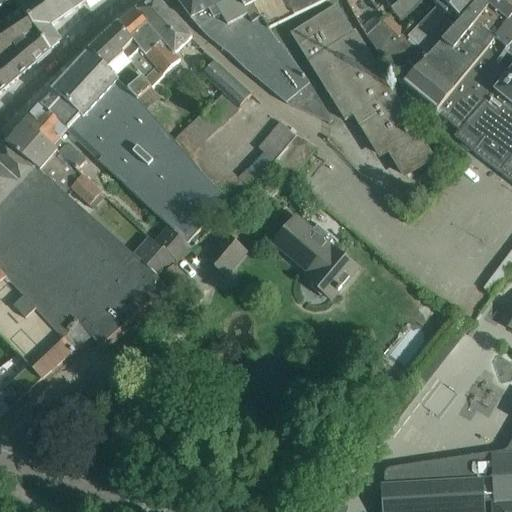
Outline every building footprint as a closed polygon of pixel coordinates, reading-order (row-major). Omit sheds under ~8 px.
[(53,51),(16,0),(0,0),(0,6),(2,10),(13,3),(18,10),(19,9),(21,12),(9,19),(39,64),(53,51)] [(78,10),(70,0),(16,0),(53,51),(62,43),(51,28),(60,23),(78,10)] [(93,0),(70,0),(78,10),(93,0)] [(157,0),(152,0),(137,12),(163,41),(147,57),(165,77),(181,62),(176,57),(193,41),(157,0)] [(252,28),(238,0),(175,0),(191,20),(192,22),(208,40),(231,59),(248,74),(286,106),(330,125),(333,122),(310,86),(287,55),(267,29),(262,23),(252,28)] [(299,11),(293,0),(238,0),(252,28),(262,23),(267,29),(299,11)] [(293,0),(299,11),(319,0),(293,0)] [(481,0),(439,0),(409,32),(402,41),(385,23),(368,41),(391,74),(412,53),(404,46),(408,41),(428,59),(481,0)] [(393,10),(391,12),(401,23),(422,3),(420,1),(421,0),(430,0),(435,5),(439,0),(402,0),(401,2),(393,10)] [(511,0),(481,0),(428,59),(422,66),(403,86),(426,105),(420,113),(428,125),(437,114),(511,22),(511,0)] [(291,36),(345,122),(355,116),(375,149),(380,157),(389,151),(405,177),(431,160),(337,7),(291,36)] [(163,41),(137,12),(118,26),(133,43),(122,54),(152,90),(163,79),(165,77),(147,57),(163,41)] [(390,18),(385,23),(402,41),(409,32),(402,25),(400,28),(390,18)] [(0,96),(39,64),(9,19),(0,25),(0,96)] [(511,22),(437,114),(459,133),(454,139),(474,154),(511,183),(511,22)] [(133,43),(118,26),(90,52),(119,84),(128,92),(139,104),(146,112),(161,99),(152,90),(122,54),(133,43)] [(90,52),(90,53),(52,94),(53,95),(41,108),(69,134),(71,135),(69,137),(92,158),(168,227),(187,245),(189,242),(195,248),(226,213),(221,209),(227,203),(220,195),(214,188),(208,181),(201,174),(195,166),(189,159),(174,142),(146,112),(139,104),(128,92),(119,84),(90,52)] [(223,96),(240,110),(252,97),(215,63),(202,77),(223,96)] [(223,96),(215,104),(233,120),(242,111),(240,110),(223,96)] [(233,120),(215,104),(206,112),(224,128),(233,120)] [(69,134),(41,108),(26,125),(77,174),(87,162),(68,144),(67,146),(62,142),(69,134)] [(206,112),(198,119),(215,136),(224,128),(206,112)] [(215,136),(198,119),(174,142),(189,159),(206,144),(215,136)] [(289,148),(297,139),(280,124),(273,132),(289,148)] [(25,125),(8,145),(69,198),(73,193),(90,209),(103,195),(83,177),(82,178),(77,174),(26,125),(25,125)] [(289,148),(273,132),(265,141),(282,157),(289,148)] [(297,139),(289,148),(282,157),(274,165),(278,170),(291,182),(317,152),(308,144),(300,136),(297,139)] [(282,157),(265,141),(258,150),(264,155),(274,165),(282,157)] [(212,151),(206,144),(189,159),(195,166),(212,151)] [(69,198),(8,145),(0,153),(0,275),(74,353),(90,338),(105,355),(173,296),(157,279),(158,278),(133,256),(69,198)] [(212,151),(195,166),(201,174),(219,158),(212,151)] [(264,155),(256,162),(270,178),(278,170),(274,165),(264,155)] [(225,166),(219,158),(201,174),(208,181),(225,166)] [(270,178),(256,162),(248,170),(262,186),(270,178)] [(231,173),(225,166),(208,181),(214,188),(231,173)] [(262,186),(248,170),(240,178),(254,193),(262,186)] [(238,180),(231,173),(214,188),(220,195),(238,180)] [(240,178),(238,180),(220,195),(234,211),(254,193),(240,178)] [(332,305),(361,271),(296,216),(271,246),(307,276),(303,280),(332,305)] [(193,250),(187,245),(168,227),(154,243),(149,239),(133,256),(158,278),(175,262),(177,264),(193,250)] [(227,280),(249,254),(223,234),(202,259),(227,280)] [(175,291),(187,281),(173,266),(162,276),(175,291)] [(0,338),(29,368),(31,370),(42,382),(74,353),(0,275),(0,338)] [(385,473),(385,474),(385,475),(384,475),(384,476),(384,477),(385,496),(385,511),(475,511),(484,511),(484,503),(485,503),(489,503),(492,503),(494,503),(494,505),(493,505),(493,511),(511,511),(511,323),(509,328),(511,329),(511,440),(506,451),(505,452),(504,452),(503,452),(490,454),(429,464),(392,469),(391,469),(390,469),(390,470),(389,470),(388,470),(388,471),(387,471),(387,472),(386,472),(386,473),(385,473)] [(23,381),(11,392),(20,402),(32,391),(23,381)] [(0,419),(9,412),(1,401),(0,399),(0,419)]
